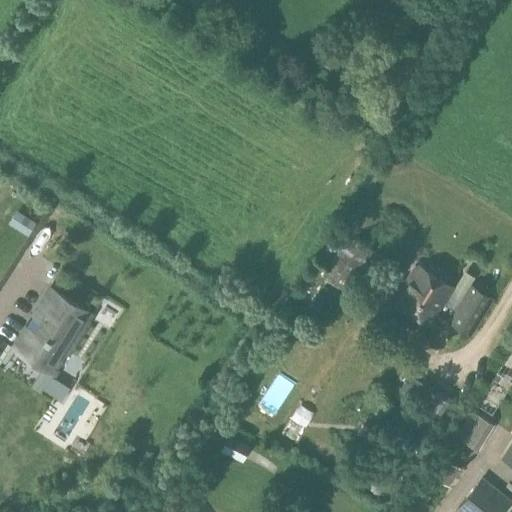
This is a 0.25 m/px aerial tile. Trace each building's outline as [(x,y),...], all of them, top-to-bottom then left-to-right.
[(26,216),(16,229),(26,236),(36,223),(26,216)] [(372,251),(350,237),(324,277),(330,281),(314,306),(325,313),(340,288),(347,292),(372,251)] [(440,312),(453,319),(464,300),(452,292),(454,289),(414,264),(403,282),(411,287),(397,310),(429,330),(440,312)] [(50,286),(13,347),(53,371),(90,311),(50,286)] [(453,319),(451,323),(469,333),(491,297),(473,286),(464,300),(453,319)] [(488,377),(504,386),(511,371),(511,352),(504,348),(488,377)] [(409,375),(400,389),(441,415),(452,397),(431,384),(429,387),(409,375)] [(471,408),(489,414),(499,385),(481,379),(471,408)] [(474,412),(458,437),(476,450),(493,424),(474,412)] [(230,436),(223,450),(243,460),(250,445),(230,436)] [(511,464),(511,446),(503,459),(511,464)] [(459,472),(443,461),(433,478),(450,488),(459,472)] [(502,511),(510,502),(481,479),(457,511),(458,511),(502,511)] [(0,511),(25,511),(10,499),(0,510),(0,511)]
